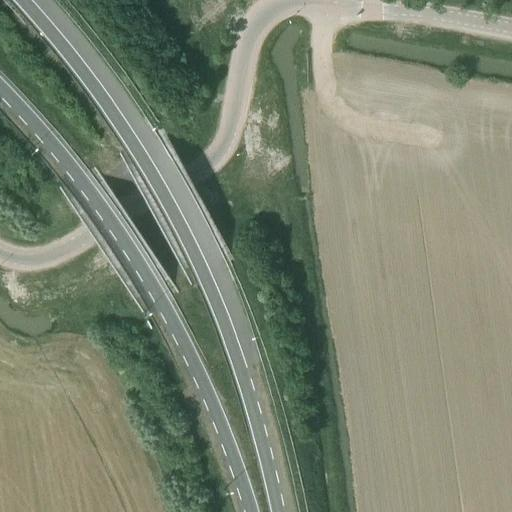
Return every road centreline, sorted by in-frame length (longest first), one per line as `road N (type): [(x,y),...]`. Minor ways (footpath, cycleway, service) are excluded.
road 1 (unclassified): [(511,30),(422,13),(285,3),(253,29),(218,156),(48,257),(30,263),(0,256)]
road 2 (secondary): [(279,511),(241,367),(171,209),(79,64),(20,0)]
road 3 (secondary): [(0,89),(75,171),(191,351),(226,431),(248,511)]
